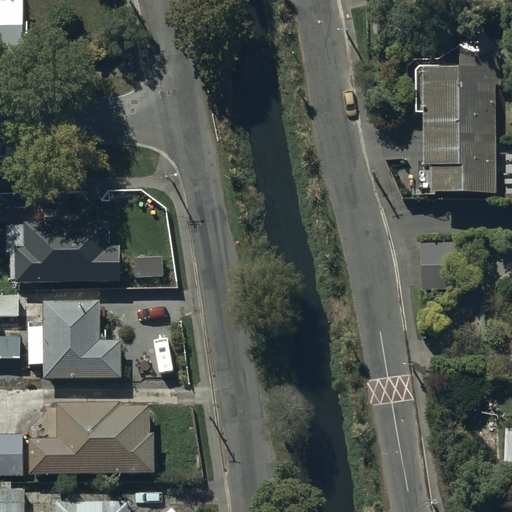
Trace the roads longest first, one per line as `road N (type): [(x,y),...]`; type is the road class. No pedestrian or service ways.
road 1 (unclassified): [(313,0),(420,511)]
road 2 (unclassified): [(187,120),(256,511)]
road 3 (unclassified): [(187,120),(0,122)]
road 4 (unclassified): [(165,0),(187,120)]
